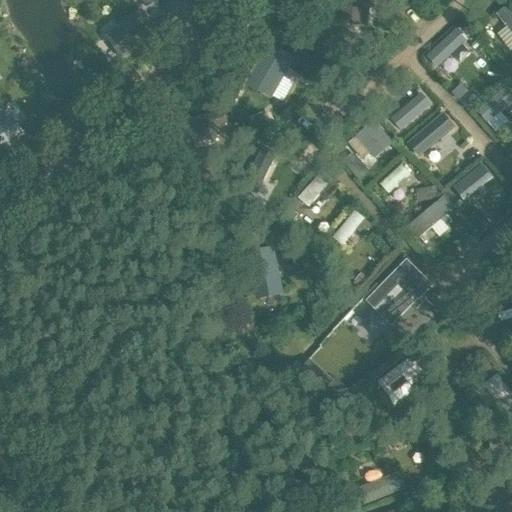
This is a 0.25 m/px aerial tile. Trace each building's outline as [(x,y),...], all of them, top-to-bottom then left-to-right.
[(345,0),(343,24),(367,26),(369,7),(377,8),(377,0),(345,0)] [(511,8),(509,4),(496,14),(511,33),(511,8)] [(142,10),(104,36),(118,57),(156,30),(142,10)] [(455,30),(428,55),(439,66),(466,41),(455,30)] [(267,43),(244,83),(269,97),(292,58),(267,43)] [(462,85),(453,93),(459,100),(468,92),(462,85)] [(511,90),(509,87),(477,111),(487,123),(511,102),(511,90)] [(421,94),(391,120),(400,131),(431,105),(421,94)] [(223,112),(213,114),(215,126),(226,124),(223,112)] [(262,113),(251,118),(257,132),(268,128),(262,113)] [(444,113),(411,142),(421,155),(455,126),(444,113)] [(185,147),(218,139),(213,114),(180,122),(185,147)] [(0,147),(20,132),(15,126),(16,125),(9,115),(0,121),(0,147)] [(356,137),(348,143),(363,160),(371,154),(375,159),(394,143),(374,120),(356,137)] [(262,149),(243,188),(256,195),(275,155),(262,149)] [(402,164),(381,184),(389,194),(411,174),(402,164)] [(482,165),(454,188),(464,201),(492,178),(482,165)] [(323,171),(298,199),(308,208),(320,194),(332,180),(323,171)] [(332,180),(320,194),(327,201),(340,186),(332,180)] [(435,186),(427,187),(430,200),(437,198),(435,186)] [(445,196),(408,227),(418,240),(456,208),(445,196)] [(356,210),(333,237),(343,245),(365,218),(356,210)] [(485,218),(475,226),(481,234),(492,226),(485,218)] [(461,219),(454,224),(462,233),(469,228),(461,219)] [(308,231),(306,239),(320,243),(322,235),(308,231)] [(257,297),(283,292),(274,249),(249,254),(257,297)] [(407,260),(366,302),(380,316),(390,326),(417,298),(431,284),(407,260)] [(361,273),(355,280),(361,285),(367,278),(361,273)] [(511,294),(490,301),(494,314),(511,309),(511,294)] [(377,381),(389,397),(422,372),(410,356),(377,381)] [(308,360),(298,372),(321,392),(332,381),(308,360)] [(511,411),(511,392),(498,375),(484,386),(508,416),(511,411)] [(395,427),(383,433),(388,443),(400,437),(395,427)] [(511,435),(490,438),(493,454),(511,451),(511,435)] [(401,473),(358,489),(364,505),(407,489),(401,473)] [(511,511),(511,498),(502,483),(480,497),(490,511),(511,511)]
